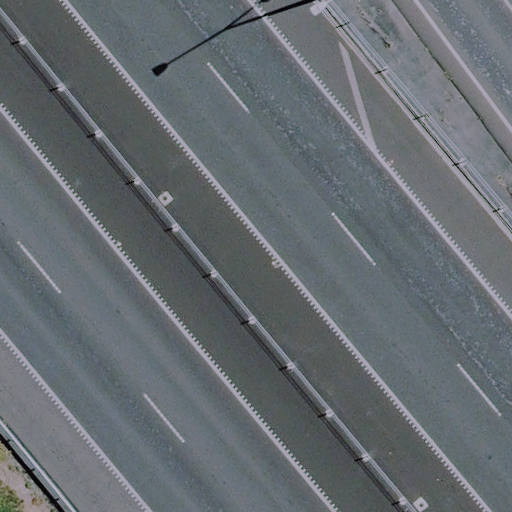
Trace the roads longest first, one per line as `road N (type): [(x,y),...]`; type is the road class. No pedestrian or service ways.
road 1 (motorway): [(152,0),(511,435)]
road 2 (motorway): [(246,511),(0,221)]
